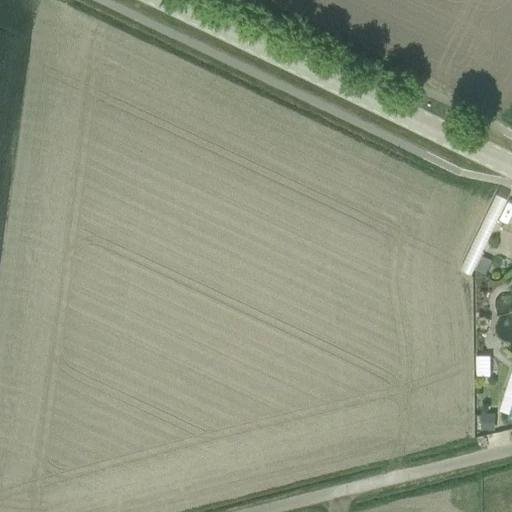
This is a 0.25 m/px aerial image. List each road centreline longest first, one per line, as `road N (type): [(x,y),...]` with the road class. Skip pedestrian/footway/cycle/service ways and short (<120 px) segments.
road 1 (secondary): [(511,167),(165,0)]
road 2 (unclassified): [(259,511),(511,451)]
